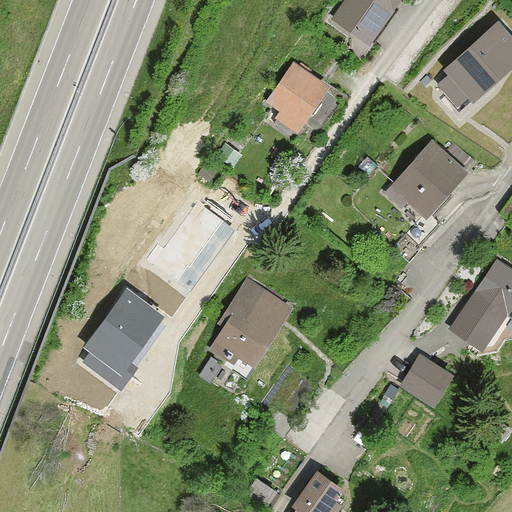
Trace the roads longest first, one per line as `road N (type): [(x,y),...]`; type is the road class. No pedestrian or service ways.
road 1 (motorway): [(0,355),(136,0)]
road 2 (residential): [(338,426),(511,178)]
road 3 (motorway): [(90,0),(0,234)]
